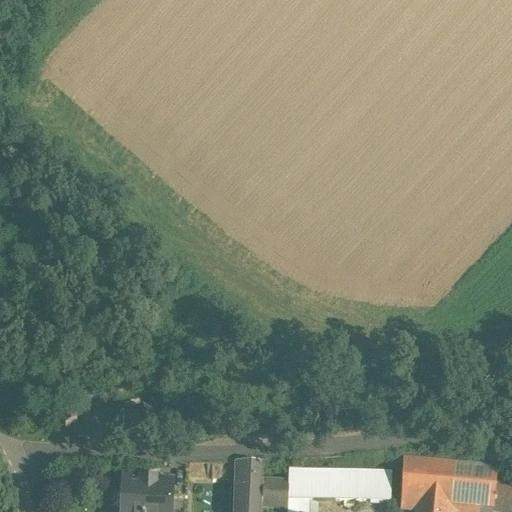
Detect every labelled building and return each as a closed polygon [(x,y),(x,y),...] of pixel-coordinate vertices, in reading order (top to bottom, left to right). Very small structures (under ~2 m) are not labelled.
[(142,408),(120,413),(125,433),(147,428),(151,420),(149,412),(142,408)] [(71,414),(59,419),(64,431),(76,426),(71,414)] [(38,426),(35,417),(26,420),(29,429),(38,426)] [(497,467),(402,458),(400,506),(418,508),(418,501),(418,500),(477,507),(492,508),(495,481),(497,467)] [(262,462),(235,462),(233,511),(259,511),(260,506),(261,481),(262,462)] [(187,470),(155,470),(155,479),(155,481),(171,482),(170,497),(186,498),(187,470)] [(357,471),(288,471),(288,482),(287,498),(301,498),(307,499),(308,499),(356,498),(357,471)] [(357,471),(356,498),(391,499),(392,472),(357,471)] [(152,476),(145,476),(141,480),(122,479),(120,511),(169,511),(170,497),(171,482),(155,481),(155,479),(152,476)] [(72,477),(59,477),(59,492),(72,492),(72,477)] [(288,482),(261,481),(260,506),(287,508),(288,482)] [(510,482),(495,481),(492,508),(491,510),(507,511),(510,482)] [(301,498),(287,498),(287,508),(286,511),(306,511),(307,499),(301,498)] [(448,511),(449,504),(418,500),(418,508),(417,511),(448,511)]
